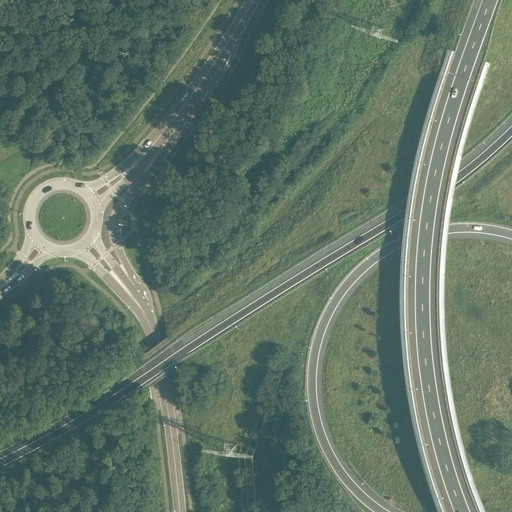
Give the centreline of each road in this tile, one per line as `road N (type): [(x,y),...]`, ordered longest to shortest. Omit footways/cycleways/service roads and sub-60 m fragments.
road 1 (motorway): [(511,131),(458,176),(0,462)]
road 2 (motorway): [(489,0),(440,144),(423,250),(430,393),(462,511)]
road 3 (motorway): [(379,511),(337,471),(318,431),(311,365),(331,306),(358,272),(402,241),(457,228),(511,235)]
road 4 (secondary): [(179,511),(152,331),(119,283)]
road 5 (secondary): [(156,140),(253,0)]
road 6 (secondary): [(119,283),(115,219),(156,140)]
